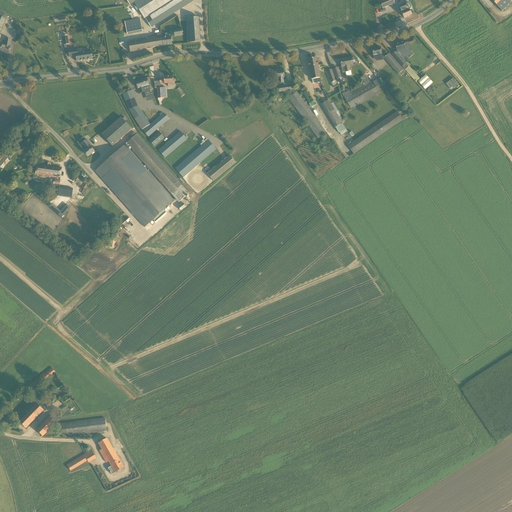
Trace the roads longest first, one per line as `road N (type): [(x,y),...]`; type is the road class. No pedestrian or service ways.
road 1 (unclassified): [(0,85),(169,55),(320,48),(411,27),(452,0)]
road 2 (unknown): [(4,84),(131,212)]
road 3 (track): [(511,162),(416,25)]
